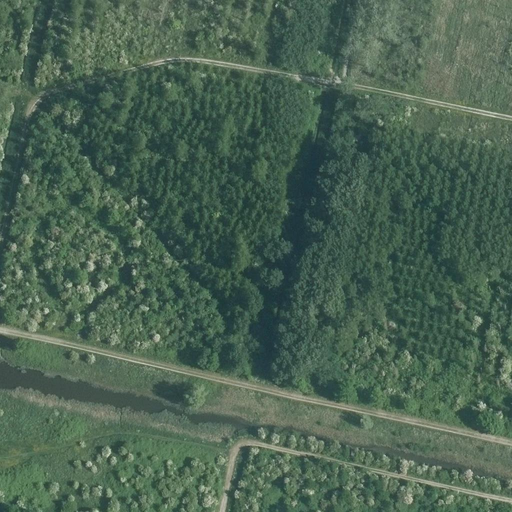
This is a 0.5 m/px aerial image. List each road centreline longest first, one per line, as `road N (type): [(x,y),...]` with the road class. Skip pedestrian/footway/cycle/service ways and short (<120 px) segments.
road 1 (track): [(511,119),(197,60),(164,61),(61,89),(33,106),(0,247)]
road 2 (track): [(0,330),(511,444)]
road 3 (track): [(221,511),(234,452),(244,443),(511,501)]
